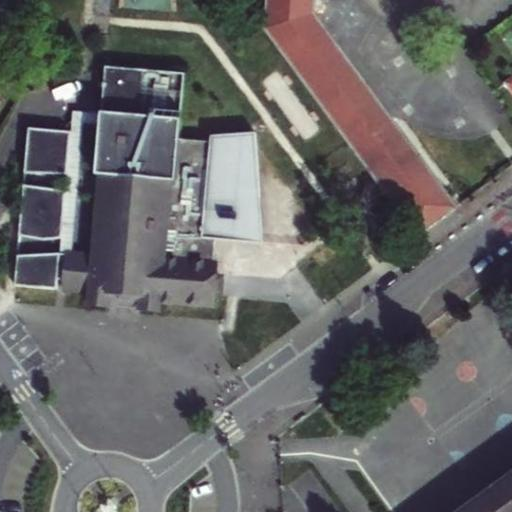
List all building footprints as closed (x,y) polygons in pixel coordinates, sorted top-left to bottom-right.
[(263,0),(262,22),(391,199),(416,232),(454,204),(331,37),(356,18),(342,0),(335,0),(314,16),(309,8),(308,8),(308,0),(263,0)] [(182,71),(103,66),(99,113),(95,173),(100,174),(94,254),(68,252),(18,257),(16,286),(58,289),(59,279),(66,279),(65,290),(92,291),(91,304),(107,305),(125,306),(142,307),(161,309),(162,300),(214,304),(215,296),(217,267),(215,267),(217,238),(262,242),(255,138),(254,128),(210,133),(209,139),(178,137),(182,71)] [(511,71),(500,80),(511,95),(511,71)] [(27,129),(24,173),(67,175),(69,131),(27,129)] [(66,190),(24,187),(21,214),(20,237),(43,238),(62,238),(66,190)] [(511,261),(501,270),(507,279),(511,275),(511,261)] [(511,511),(511,478),(465,511),(511,511)]
